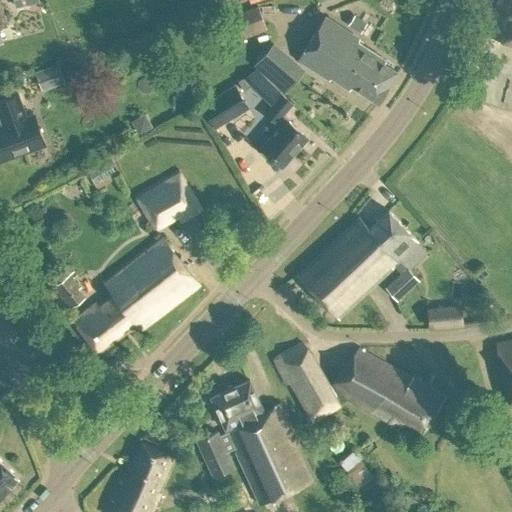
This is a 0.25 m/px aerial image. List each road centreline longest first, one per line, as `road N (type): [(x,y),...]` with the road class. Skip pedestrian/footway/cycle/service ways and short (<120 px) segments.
road 1 (tertiary): [(462,0),(397,121),(253,277)]
road 2 (residential): [(511,325),(336,336),(310,328),(253,277)]
road 3 (unclassified): [(10,345),(81,364),(170,363)]
road 4 (tertiary): [(170,363),(64,479)]
road 5 (residential): [(10,345),(64,479)]
